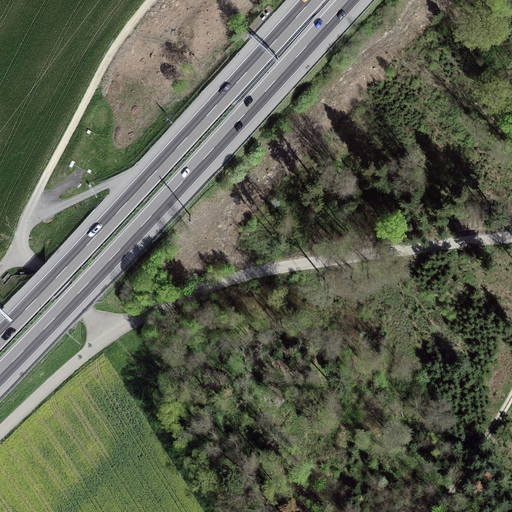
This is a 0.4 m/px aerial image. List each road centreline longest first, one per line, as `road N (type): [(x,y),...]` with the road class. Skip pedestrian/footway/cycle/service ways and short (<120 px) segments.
road 1 (motorway): [(0,374),(348,0)]
road 2 (motorway): [(311,0),(0,335)]
road 3 (track): [(110,335),(141,289),(417,0)]
road 4 (unclassified): [(110,335),(188,294),(268,269),(511,239)]
road 5 (track): [(238,511),(212,480),(162,374),(150,310)]
road 6 (track): [(150,0),(112,50),(40,187)]
road 7 (unclassified): [(0,432),(110,335)]
road 8 (track): [(439,511),(511,390)]
road 9 (unclassified): [(15,250),(110,335)]
